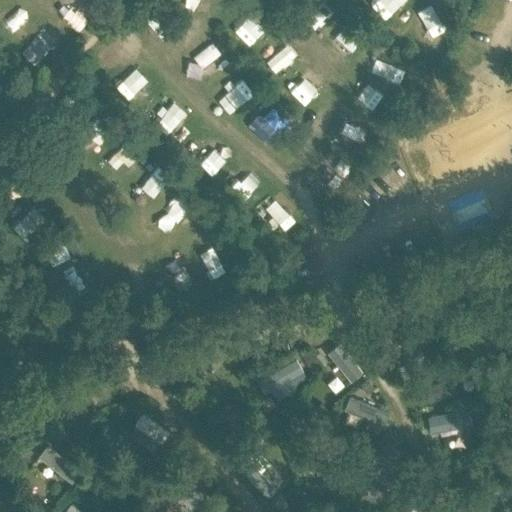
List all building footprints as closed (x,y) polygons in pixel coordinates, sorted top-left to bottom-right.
[(471,304),(464,317),(501,337),(508,324),(471,304)] [(339,342),(327,351),(351,381),(363,371),(339,342)] [(417,346),(392,362),(398,372),(424,356),(417,346)] [(310,369),(317,365),(310,352),(303,356),(310,369)] [(471,352),(463,356),(469,368),(477,363),(471,352)] [(296,357),(256,379),(264,392),(292,377),(303,370),(296,357)] [(303,370),(292,377),(295,383),(297,382),(306,376),(303,370)] [(455,377),(414,387),(418,403),(459,393),(455,377)] [(368,393),(374,388),(368,379),(361,384),(368,393)] [(349,396),(344,408),(369,419),(380,424),(384,426),(390,413),(349,396)] [(320,403),(313,408),(321,417),(328,412),(320,403)] [(148,406),(144,413),(150,417),(155,411),(148,406)] [(469,407),(428,414),(431,431),(472,424),(469,407)] [(142,412),(134,423),(162,443),(170,432),(142,412)] [(236,412),(206,415),(207,427),(237,424),(236,412)] [(495,417),(487,418),(487,429),(496,429),(495,417)] [(369,419),(366,426),(377,431),(380,424),(369,419)] [(261,424),(260,432),(270,434),(272,426),(261,424)] [(115,430),(106,440),(113,447),(123,437),(115,430)] [(388,439),(382,450),(389,454),(395,442),(388,439)] [(47,443),(37,455),(57,471),(64,476),(70,481),(80,469),(47,443)] [(334,444),(320,446),(324,484),(338,482),(334,444)] [(511,449),(510,445),(503,447),(506,458),(511,455),(511,449)] [(376,452),(360,488),(374,495),(391,459),(376,452)] [(247,456),(237,465),(266,498),(276,489),(247,456)] [(189,469),(159,496),(170,507),(199,480),(189,469)] [(57,471),(55,474),(61,479),(64,476),(57,471)] [(511,484),(508,480),(472,506),(476,511),(487,511),(511,494),(511,484)] [(336,488),(328,489),(329,501),(338,500),(336,488)] [(418,511),(427,504),(420,496),(411,503),(418,511)] [(80,511),(70,503),(63,511),(80,511)]
